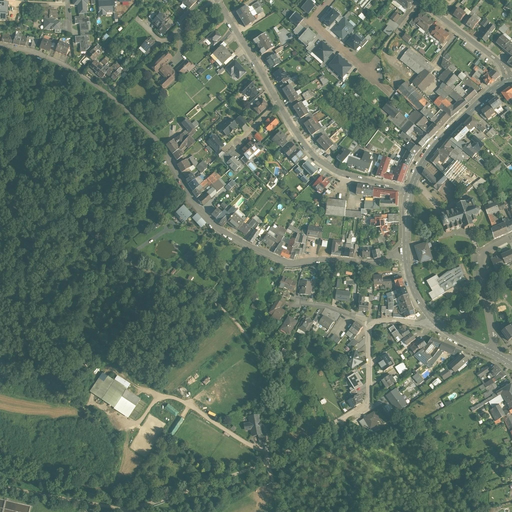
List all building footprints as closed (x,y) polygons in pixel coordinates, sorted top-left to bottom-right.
[(73,0),(74,6),(78,6),(79,15),(84,15),(83,7),(86,7),(85,3),(87,3),(86,0),(73,0)] [(194,0),(186,0),(183,3),(189,9),(196,2),(194,0)] [(308,0),(302,8),(309,14),(316,6),(308,0)] [(360,0),(358,3),(365,10),(374,0),(360,0)] [(413,3),(408,0),(404,0),(401,5),(406,8),(405,9),(407,11),(409,9),(410,9),(412,7),(411,6),(413,3)] [(397,1),(396,2),(394,1),(392,4),(398,9),(401,5),(397,1)] [(114,2),(98,3),(99,17),(106,17),(105,13),(115,13),(114,2)] [(257,2),(251,6),(254,11),(260,7),(257,2)] [(245,6),(235,13),(240,20),(250,13),(245,6)] [(263,12),(260,7),(254,11),(257,16),(263,12)] [(466,14),(459,8),(454,15),(461,21),(466,14)] [(57,12),(53,12),(53,9),(48,9),(42,9),(42,16),(46,17),(46,20),(55,20),(57,20),(57,12)] [(325,23),(329,27),(335,21),(339,16),(333,10),(329,15),(324,20),(326,22),(325,23)] [(185,13),(179,19),(182,21),(188,15),(185,13)] [(250,13),(240,20),(244,28),(255,22),(250,13)] [(289,20),(297,27),(299,25),(303,20),(295,13),(289,20)] [(395,13),(390,18),(395,23),(400,17),(395,13)] [(153,22),(155,24),(154,25),(159,29),(165,22),(167,20),(161,14),(158,17),(153,22)] [(421,14),(419,17),(416,15),(409,24),(411,25),(412,27),(413,28),(414,28),(415,27),(415,25),(416,24),(421,28),(427,19),(421,14)] [(84,15),(79,15),(79,18),(75,19),(75,25),(80,25),(80,33),(85,32),(85,27),(87,27),(87,23),(89,23),(88,20),(84,20),(84,15)] [(473,17),(472,17),(466,25),(473,30),(479,22),(476,19),(473,17)] [(345,22),(346,21),(347,20),(344,18),(343,18),(338,23),(338,24),(340,26),(344,22),(345,22)] [(427,19),(421,28),(426,32),(429,28),(433,24),(427,19)] [(490,23),(485,19),(481,25),(486,29),(490,23)] [(60,23),(54,23),(55,20),(46,20),(44,20),(44,28),(48,28),(48,31),(55,32),(59,32),(59,31),(60,23)] [(344,22),(340,26),(335,32),(343,40),(348,34),(352,30),(353,28),(346,21),(345,22),(344,22)] [(159,29),(157,30),(163,35),(171,27),(165,22),(159,29)] [(509,29),(503,24),(499,30),(504,35),(509,29)] [(304,29),(299,25),(297,27),(293,31),(298,36),(301,32),(304,29)] [(390,25),(384,31),(390,36),(395,30),(390,25)] [(444,31),(438,27),(434,32),(431,35),(432,36),(437,40),(444,31)] [(300,38),(298,40),(306,47),(307,45),(310,42),(311,43),(312,43),(314,40),(313,39),(315,36),(308,30),(300,38)] [(215,31),(207,39),(213,46),(216,43),(215,42),(220,37),(215,31)] [(449,36),(444,31),(437,40),(442,44),(445,41),(449,36)] [(491,36),(485,31),(480,38),(486,42),(491,36)] [(265,34),(254,41),(262,55),(274,48),(265,34)] [(412,38),(407,34),(403,39),(408,44),(412,38)] [(10,37),(3,35),(2,40),(1,43),(9,44),(10,39),(10,37)] [(349,42),(347,44),(355,51),(360,46),(362,43),(355,36),(353,38),(349,42)] [(510,42),(503,36),(496,43),(504,50),(510,43),(510,42)] [(24,39),(21,38),(20,39),(21,39),(20,41),(19,46),(19,47),(25,48),(27,40),(27,38),(24,37),(24,39)] [(81,38),(75,39),(76,45),(80,45),(81,52),(86,52),(85,47),(88,47),(87,43),(89,43),(89,39),(85,40),(84,38),(81,38)] [(149,39),(141,47),(146,52),(149,49),(154,44),(149,39)] [(52,44),(43,41),(40,50),(49,53),(50,51),(52,44)] [(313,46),(314,45),(312,43),(311,43),(310,42),(307,45),(308,46),(305,49),(308,51),(313,46)] [(312,52),(318,57),(327,47),(321,42),(316,48),(312,52)] [(70,48),(59,44),(58,47),(55,53),(66,58),(70,48)] [(98,46),(87,57),(90,60),(93,63),(99,57),(97,56),(98,55),(100,54),(101,55),(103,52),(98,46)] [(220,48),(214,54),(219,58),(226,52),(223,49),(221,47),(220,48)] [(333,52),(327,47),(318,57),(323,63),(327,58),(333,52)] [(434,69),(409,49),(405,54),(425,70),(430,75),(434,69)] [(177,76),(165,64),(171,58),(165,52),(150,67),(154,71),(156,69),(165,79),(159,85),(163,90),(177,76)] [(230,56),(226,52),(219,58),(223,63),(229,58),(230,57),(230,56)] [(425,70),(405,54),(400,60),(420,76),(425,70)] [(274,55),(265,61),(270,69),(279,64),(274,55)] [(329,66),(336,72),(344,63),(338,57),(334,61),(329,66)] [(457,69),(443,58),(442,65),(447,70),(452,74),(457,69)] [(329,66),(334,61),(331,59),(330,60),(325,66),(327,68),(329,66)] [(186,61),(176,71),(181,76),(191,67),(186,61)] [(245,73),(235,61),(226,69),(230,73),(232,71),(239,79),(245,73)] [(103,69),(95,63),(90,68),(96,73),(95,74),(97,76),(101,71),(103,69)] [(336,72),(342,78),(347,73),(351,68),(344,63),(336,72)] [(114,67),(113,66),(109,70),(114,75),(116,73),(120,69),(120,68),(116,65),(114,67)] [(281,69),(273,74),(278,82),(281,81),(286,78),(286,77),(281,69)] [(483,72),(479,69),(476,72),(476,73),(478,75),(481,77),(484,73),(483,72)] [(114,75),(109,70),(105,75),(110,79),(114,75)] [(420,76),(413,83),(418,88),(430,75),(425,70),(420,76)] [(455,88),(451,85),(457,78),(452,74),(447,70),(439,79),(443,83),(454,92),(455,90),(455,88)] [(101,71),(97,76),(102,80),(105,75),(101,71)] [(500,76),(494,71),(490,75),(489,77),(494,82),(500,76)] [(114,75),(110,79),(115,84),(121,78),(117,74),(116,73),(114,75)] [(349,75),(347,73),(342,78),(340,80),(343,82),(349,75)] [(478,75),(476,73),(471,80),(480,87),(481,85),(475,79),(478,75)] [(430,75),(418,88),(422,92),(434,78),(430,75)] [(489,77),(486,75),(482,78),(484,81),(484,82),(488,86),(490,84),(491,84),(494,82),(489,77)] [(288,76),(286,77),(286,78),(281,81),(283,84),(287,81),(290,79),(288,76)] [(319,78),(324,85),(329,82),(327,78),(325,79),(323,76),(319,78)] [(250,82),(240,91),(244,95),(245,94),(248,97),(249,95),(254,90),(255,90),(252,87),(253,86),(250,82)] [(430,106),(406,82),(403,86),(402,86),(401,87),(398,91),(416,109),(417,110),(422,115),(428,109),(430,106)] [(454,92),(443,83),(440,88),(457,101),(459,104),(463,108),(468,103),(461,98),(454,92)] [(466,91),(459,84),(455,90),(454,92),(461,98),(468,92),(467,91),(466,91)] [(294,93),(289,86),(282,90),(287,98),(294,93)] [(511,88),(511,87),(502,94),(507,102),(511,98),(511,96),(511,94),(511,93),(511,88)] [(468,92),(461,98),(468,103),(477,95),(472,89),(468,92)] [(254,90),(249,95),(252,98),(254,101),(257,98),(260,95),(257,92),(257,93),(254,90)] [(447,98),(438,91),(436,93),(440,97),(444,101),(447,98)] [(294,93),(287,98),(290,103),(298,99),(294,93)] [(444,101),(440,97),(434,104),(441,111),(442,111),(442,110),(445,113),(450,107),(444,101)] [(502,105),(496,97),(488,104),(490,106),(494,111),(497,109),(498,110),(500,109),(500,108),(499,107),(502,105)] [(254,101),(250,105),(252,107),(258,100),(257,98),(254,101)] [(252,107),(251,107),(258,114),(267,106),(260,99),(258,100),(252,107)] [(300,102),(292,107),(296,113),(304,108),(300,102)] [(396,110),(388,103),(383,109),(391,115),(396,110)] [(442,111),(441,111),(434,104),(432,107),(437,112),(433,116),(432,114),(432,113),(428,109),(422,115),(423,115),(427,119),(430,122),(434,125),(440,129),(450,118),(442,111)] [(459,104),(456,107),(454,105),(451,108),(450,107),(445,113),(451,118),(463,108),(459,104)] [(490,106),(481,112),(483,114),(487,119),(491,116),(493,118),(497,115),(494,111),(490,106)] [(304,108),(296,113),(300,119),(304,116),(308,114),(307,114),(304,108)] [(504,112),(500,108),(500,109),(498,110),(497,109),(494,111),(496,112),(499,116),(504,112)] [(423,134),(413,125),(408,120),(396,110),(391,115),(388,118),(387,119),(393,124),(395,126),(402,132),(403,133),(411,139),(414,141),(415,143),(423,134)] [(417,110),(408,120),(413,125),(414,124),(423,115),(422,115),(417,110)] [(504,112),(499,116),(502,119),(509,113),(506,110),(504,112)] [(423,115),(414,124),(419,128),(421,125),(427,119),(423,115)] [(240,116),(235,121),(241,127),(246,123),(240,116)] [(472,117),(463,126),(468,131),(474,126),(476,128),(477,128),(482,133),(485,136),(488,133),(472,117)] [(272,118),(269,120),(266,122),(267,123),(264,125),(265,127),(264,127),(267,131),(268,130),(269,131),(272,128),(272,129),(275,126),(274,126),(277,124),(275,122),(275,120),(273,120),(272,118)] [(230,119),(220,128),(223,131),(222,132),(226,136),(230,133),(234,130),(233,130),(237,126),(230,119)] [(307,121),(304,124),(308,130),(315,125),(311,120),(311,119),(307,121)] [(194,128),(187,120),(181,125),(186,130),(189,133),(195,128),(194,127),(194,128)] [(315,125),(308,130),(311,136),(316,133),(319,131),(319,130),(315,125)] [(440,129),(434,125),(428,131),(425,134),(430,139),(440,129)] [(460,128),(451,137),(459,142),(467,134),(460,128)] [(493,129),(488,133),(492,137),(497,132),(493,129)] [(280,132),(272,140),(278,146),(279,145),(285,139),(286,138),(280,132)] [(411,139),(403,133),(401,135),(400,136),(399,135),(399,136),(407,143),(408,143),(409,142),(411,139)] [(425,134),(424,133),(423,134),(415,143),(418,145),(422,148),(430,139),(425,134)] [(479,142),(471,133),(468,136),(472,140),(472,141),(475,143),(477,145),(479,142)] [(182,134),(180,136),(179,136),(172,141),(174,144),(179,141),(182,145),(187,139),(182,134)] [(320,138),(316,141),(321,146),(328,140),(323,136),(323,135),(320,138)] [(182,145),(180,148),(182,150),(186,146),(188,149),(195,143),(189,137),(182,145)] [(221,145),(214,137),(208,142),(208,144),(216,152),(219,150),(220,149),(219,147),(221,145)] [(451,137),(447,142),(450,145),(451,143),(462,151),(466,147),(459,142),(451,137)] [(285,139),(279,145),(282,148),(286,143),(288,142),(285,139)] [(328,140),(321,146),(326,151),(329,148),(332,145),(328,140)] [(174,144),(172,141),(165,146),(172,155),(178,150),(174,144)] [(251,141),(245,146),(252,153),(257,149),(257,148),(255,146),(251,141)] [(259,142),(255,146),(257,148),(257,149),(259,151),(264,147),(259,142)] [(447,142),(440,151),(449,157),(452,153),(453,152),(447,147),(450,145),(447,142)] [(484,146),(479,142),(477,145),(475,143),(470,148),(477,154),(481,150),(484,146)] [(334,143),(332,145),(329,148),(333,152),(337,147),(334,143)] [(412,144),(410,143),(406,149),(409,152),(415,157),(422,148),(418,145),(416,148),(412,144)] [(296,149),(290,144),(288,146),(283,151),(288,157),(296,149)] [(466,147),(462,151),(472,159),(477,154),(470,148),(467,145),(466,147)] [(252,153),(245,146),(240,152),(244,156),(247,159),(252,153)] [(302,155),(296,149),(288,157),(294,163),(300,157),(302,155)] [(369,154),(365,153),(362,161),(351,157),(353,156),(345,149),(342,152),(344,153),(340,157),(339,156),(336,159),(343,164),(344,163),(348,165),(348,167),(351,168),(352,167),(357,169),(357,170),(365,173),(365,171),(368,173),(372,162),(370,161),(371,157),(368,156),(369,154)] [(178,150),(172,155),(177,162),(182,157),(181,156),(182,155),(180,153),(180,152),(178,150)] [(219,150),(216,152),(214,154),(219,160),(224,155),(219,150)] [(409,152),(407,151),(401,163),(400,164),(409,168),(415,157),(409,152)] [(439,152),(433,160),(437,164),(439,160),(444,163),(446,162),(447,163),(448,161),(447,160),(449,158),(439,152)] [(458,157),(455,162),(460,165),(466,155),(461,152),(460,153),(458,157)] [(224,155),(219,160),(223,164),(230,158),(226,153),(224,155)] [(458,157),(452,153),(449,157),(455,162),(458,157)] [(198,166),(193,156),(189,159),(193,166),(192,167),(194,170),(196,168),(198,166)] [(244,156),(240,159),(245,165),(249,161),(247,159),(244,156)] [(391,161),(383,157),(382,160),(381,164),(388,167),(391,161)] [(234,172),(241,166),(233,158),(226,164),(234,172)] [(487,163),(480,158),(477,162),(484,167),(487,163)] [(296,165),(298,167),(304,162),(302,159),(296,165)] [(437,164),(433,160),(431,162),(436,167),(443,175),(446,172),(443,169),(437,164)] [(314,169),(307,161),(305,163),(304,162),(298,167),(295,171),(299,175),(304,170),(308,174),(311,177),(312,177),(314,175),(313,174),(314,173),(315,174),(316,172),(316,173),(318,170),(314,168),(314,169)] [(184,162),(177,166),(181,174),(187,170),(188,169),(184,162)] [(198,166),(196,168),(201,173),(207,167),(202,162),(198,166)] [(446,172),(443,175),(450,182),(451,182),(454,179),(457,176),(461,171),(463,167),(460,165),(459,166),(455,162),(446,172)] [(400,164),(399,163),(397,168),(407,172),(409,168),(400,164)] [(502,163),(490,173),(495,177),(507,167),(502,163)] [(387,170),(380,167),(377,176),(384,179),(387,170)] [(475,175),(463,167),(461,171),(472,179),(475,175)] [(407,172),(397,168),(396,172),(395,173),(394,172),(387,170),(384,179),(402,184),(407,172)] [(436,180),(427,170),(426,171),(425,169),(424,171),(423,172),(423,173),(423,174),(423,175),(422,175),(432,185),(431,185),(436,190),(437,191),(442,186),(441,185),(445,181),(441,176),(436,180)] [(187,170),(182,173),(185,179),(190,175),(188,173),(187,170)] [(205,181),(204,182),(206,184),(209,187),(213,185),(218,180),(212,174),(205,181)] [(308,174),(305,177),(304,176),(300,179),(306,184),(309,181),(308,180),(311,177),(308,174)] [(185,179),(185,180),(188,186),(194,180),(191,175),(190,175),(185,179)] [(321,177),(313,187),(317,191),(318,189),(321,192),(328,183),(321,177)] [(454,179),(451,182),(458,190),(468,181),(465,179),(459,184),(454,179)] [(481,179),(473,187),(477,191),(486,182),(481,179)] [(194,180),(188,186),(192,192),(197,188),(199,187),(194,180)] [(218,180),(213,185),(209,187),(211,190),(213,191),(214,190),(217,193),(224,187),(218,180)] [(230,182),(225,188),(228,192),(234,186),(230,182)] [(202,189),(199,191),(199,192),(200,194),(203,193),(203,192),(209,187),(206,184),(202,189)] [(374,188),(357,185),(356,195),(373,197),(373,194),(374,189),(374,188)] [(209,187),(203,192),(203,193),(205,196),(206,194),(211,190),(209,187)] [(199,191),(197,188),(192,192),(192,193),(196,199),(200,196),(200,194),(199,192),(199,191)] [(211,190),(206,194),(211,199),(217,193),(214,190),(213,191),(211,190)] [(398,192),(389,191),(389,195),(391,195),(390,200),(398,200),(398,192)] [(205,196),(198,202),(202,207),(211,199),(206,194),(205,196)] [(464,202),(461,203),(460,202),(460,203),(457,205),(455,204),(455,205),(456,205),(457,208),(454,210),(453,209),(453,210),(449,211),(449,210),(448,211),(448,212),(444,213),(444,212),(443,212),(444,213),(440,215),(440,213),(439,214),(441,219),(440,219),(441,222),(442,225),(443,228),(444,227),(446,233),(446,232),(446,231),(450,230),(450,231),(451,231),(451,230),(455,228),(455,229),(456,229),(455,228),(459,227),(460,228),(460,227),(463,225),(464,228),(463,229),(464,230),(465,229),(468,227),(469,229),(470,228),(469,227),(473,226),(474,227),(474,226),(473,225),(472,222),(473,223),(475,222),(474,221),(476,221),(475,216),(478,215),(479,216),(479,215),(480,212),(481,212),(481,211),(480,211),(479,209),(480,208),(480,207),(479,208),(476,207),(474,203),(475,202),(474,202),(473,199),(468,200),(469,201),(465,202),(466,201),(465,201),(464,202)] [(346,202),(325,200),(324,214),(326,215),(344,217),(345,211),(345,207),(346,207),(346,205),(346,202)] [(398,200),(390,200),(390,203),(380,202),(380,207),(384,208),(386,208),(398,208),(398,200)] [(508,201),(503,203),(507,211),(508,213),(510,212),(511,211),(510,207),(508,201)] [(373,202),(365,202),(364,210),(373,210),(373,202)] [(496,203),(484,208),(488,215),(491,214),(496,212),(499,210),(497,206),(496,203)] [(503,203),(497,206),(501,216),(503,215),(502,214),(507,211),(503,203)] [(191,216),(183,207),(174,215),(182,224),(191,216)] [(233,208),(230,211),(231,212),(228,215),(231,217),(233,215),(236,211),(233,208)] [(217,210),(211,216),(215,219),(221,214),(217,210)] [(345,211),(344,217),(361,219),(361,212),(345,211)] [(225,217),(221,214),(215,219),(219,223),(225,217)] [(491,214),(488,215),(487,216),(492,229),(491,230),(499,227),(499,224),(495,226),(491,214)] [(196,224),(201,220),(196,215),(192,219),(196,224)] [(240,221),(233,215),(231,217),(229,220),(227,222),(226,223),(234,229),(241,221),(240,221)] [(398,215),(391,215),(391,219),(388,219),(389,223),(393,223),(393,224),(398,224),(398,222),(399,222),(398,215)] [(225,217),(219,223),(220,223),(218,225),(222,228),(223,227),(226,223),(227,222),(225,221),(227,219),(225,218),(225,217)] [(377,218),(375,218),(375,221),(371,221),(371,226),(376,225),(376,227),(377,227),(380,227),(385,227),(384,221),(381,221),(381,219),(381,218),(377,218)] [(256,223),(253,220),(247,226),(246,225),(245,227),(242,224),(237,230),(238,231),(245,236),(250,229),(253,232),(254,230),(261,222),(258,220),(256,223)] [(241,221),(234,229),(237,232),(238,231),(237,230),(242,224),(243,223),(241,221)] [(290,226),(289,225),(288,229),(296,233),(297,234),(299,230),(292,227),(290,226)] [(499,227),(491,230),(494,240),(509,233),(504,225),(499,227)] [(261,230),(257,227),(255,230),(254,230),(247,242),(251,244),(257,236),(261,230)] [(286,232),(278,227),(276,230),(274,233),(273,233),(282,239),(283,238),(284,235),(286,232)] [(322,230),(307,227),(306,236),(321,238),(322,230)] [(260,238),(257,242),(260,244),(267,233),(264,232),(260,238)] [(275,240),(267,234),(262,242),(270,247),(275,240)] [(300,235),(298,243),(303,244),(303,243),(305,243),(306,236),(300,235)] [(290,240),(288,246),(287,251),(283,249),(280,256),(288,260),(289,259),(294,243),(295,240),(293,239),(291,238),(290,240)] [(351,242),(341,241),(341,245),(349,246),(348,250),(350,250),(351,247),(351,245),(351,244),(351,242)] [(279,244),(273,253),(280,256),(283,249),(281,248),(283,243),(281,242),(279,244)] [(294,243),(289,259),(293,260),(295,254),(296,250),(297,244),(294,243)] [(431,259),(426,243),(415,247),(420,263),(431,259)] [(348,250),(344,249),(344,253),(340,252),(339,256),(349,257),(350,250),(348,250)] [(379,250),(374,251),(373,249),(372,250),(374,259),(381,257),(379,250)] [(511,251),(506,254),(506,253),(501,256),(503,261),(503,260),(505,264),(511,261),(511,251)] [(503,261),(501,256),(492,260),(493,264),(496,272),(506,267),(505,264),(503,260),(503,261)] [(229,266),(224,262),(221,267),(226,271),(229,266)] [(458,268),(447,272),(439,279),(437,275),(427,281),(432,292),(429,293),(432,300),(446,293),(445,291),(451,287),(451,288),(452,287),(458,283),(458,284),(459,283),(458,283),(465,279),(465,280),(466,280),(462,273),(463,272),(461,268),(458,268)] [(382,275),(373,276),(374,285),(383,284),(383,280),(382,275)] [(295,284),(288,281),(289,280),(283,277),(279,287),(283,289),(283,287),(293,291),(295,284)] [(402,277),(394,280),(393,280),(393,285),(396,284),(398,290),(405,287),(402,277)] [(391,280),(383,280),(383,284),(383,285),(386,285),(386,288),(386,289),(392,289),(391,285),(392,284),(391,280)] [(311,283),(302,282),(301,286),(300,294),(310,295),(311,291),(310,291),(311,286),(311,283)] [(398,290),(396,291),(397,294),(399,298),(399,299),(408,294),(405,287),(398,290)] [(346,292),(336,291),(335,300),(349,301),(350,294),(345,293),(346,292)] [(408,294),(399,299),(401,305),(410,302),(408,294)] [(278,301),(270,312),(274,315),(271,320),(278,324),(285,312),(279,308),(282,303),(278,301)] [(401,305),(394,307),(393,310),(393,314),(404,315),(405,319),(406,318),(407,319),(408,319),(415,320),(415,319),(416,319),(416,318),(415,316),(410,302),(401,305)] [(363,303),(360,303),(359,303),(359,311),(364,311),(364,310),(368,310),(369,303),(368,303),(365,303),(363,303)] [(309,317),(306,316),(301,324),(305,326),(303,331),(306,333),(313,322),(308,319),(309,317)] [(321,321),(319,323),(329,329),(334,322),(324,316),(321,321)] [(289,317),(281,329),(289,334),(297,322),(289,317)] [(352,327),(359,333),(363,327),(356,322),(352,327)] [(400,334),(394,326),(389,329),(395,337),(400,334)] [(511,329),(509,326),(501,332),(508,341),(511,338),(511,329)] [(351,327),(346,335),(350,338),(349,339),(351,341),(352,342),(354,339),(359,333),(352,327),(351,327)] [(401,331),(400,332),(401,333),(404,338),(410,334),(407,328),(406,328),(401,331)] [(400,334),(395,337),(398,342),(404,338),(401,333),(400,334)] [(341,340),(334,334),(330,340),(332,342),(333,340),(338,344),(341,340)] [(412,334),(403,340),(407,345),(416,339),(412,334)] [(354,339),(352,342),(351,341),(349,343),(354,348),(358,343),(354,339)] [(422,339),(418,342),(418,344),(417,345),(420,350),(427,345),(422,339)] [(443,343),(432,339),(429,343),(435,346),(440,348),(443,343)] [(430,343),(428,346),(426,347),(428,349),(427,350),(429,352),(432,349),(433,349),(435,346),(430,343)] [(445,344),(443,343),(440,348),(433,357),(436,360),(442,351),(445,344)] [(456,348),(445,344),(442,351),(453,355),(456,348)] [(411,349),(414,354),(420,350),(417,345),(411,349)] [(462,350),(456,348),(453,355),(457,357),(461,353),(462,350)] [(432,358),(423,349),(419,353),(428,362),(432,358)] [(356,351),(348,358),(346,360),(352,368),(362,362),(359,357),(359,356),(356,351)] [(428,362),(419,353),(416,356),(425,364),(428,362)] [(394,365),(387,354),(382,357),(383,359),(378,362),(384,371),(394,365)] [(462,355),(450,366),(455,372),(467,362),(462,355)] [(425,364),(429,369),(436,360),(433,357),(432,358),(428,362),(425,364)] [(401,364),(395,368),(400,375),(406,371),(401,364)] [(502,372),(496,365),(491,370),(497,377),(498,376),(502,372)] [(487,367),(476,374),(479,378),(490,370),(487,367)] [(450,375),(447,370),(442,374),(445,379),(450,375)] [(502,372),(498,376),(498,377),(500,380),(502,379),(502,378),(506,376),(502,372)] [(113,382),(102,374),(91,392),(114,407),(126,390),(120,386),(124,381),(117,376),(113,382)] [(355,390),(362,386),(359,381),(355,374),(349,378),(348,378),(355,390)] [(424,381),(418,374),(414,377),(420,384),(424,381)] [(391,375),(381,381),(387,389),(396,383),(391,375)] [(498,377),(487,383),(489,387),(494,384),(500,380),(498,377)] [(498,389),(494,384),(489,387),(485,389),(487,392),(482,395),(485,399),(493,394),(496,392),(495,391),(498,389)] [(511,385),(511,384),(500,391),(506,400),(510,408),(511,406),(511,385)] [(396,389),(388,395),(391,399),(397,393),(398,394),(398,393),(396,389)] [(140,399),(126,390),(114,407),(129,416),(140,399)] [(496,393),(492,396),(493,397),(473,409),(473,408),(471,409),(472,413),(489,403),(492,408),(506,400),(500,391),(496,393)] [(398,394),(397,393),(391,399),(389,399),(399,412),(400,411),(400,412),(401,411),(400,411),(407,406),(398,394)] [(351,400),(348,401),(352,408),(355,406),(356,406),(359,404),(359,403),(362,401),(359,395),(351,400)] [(504,413),(499,406),(493,409),(491,411),(497,422),(500,419),(504,418),(505,417),(504,413)] [(375,412),(364,418),(369,426),(370,428),(370,429),(375,426),(373,423),(379,420),(375,412)] [(171,430),(175,433),(184,417),(179,414),(171,430)] [(259,415),(249,417),(251,424),(247,424),(248,430),(252,429),(253,436),(258,435),(262,435),(262,434),(259,415)] [(365,420),(360,423),(364,429),(365,428),(369,426),(365,420)] [(262,436),(262,435),(258,435),(260,444),(267,442),(266,436),(262,436)]
